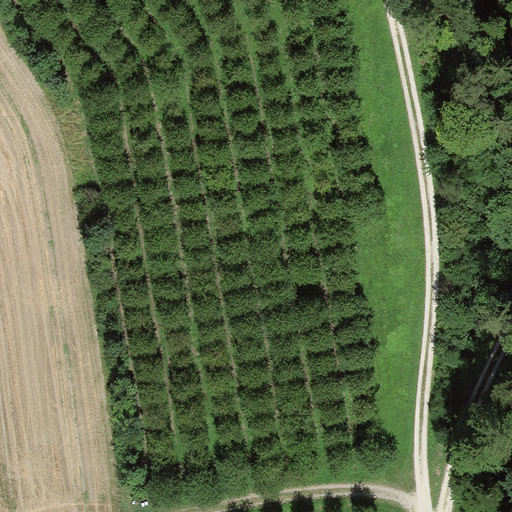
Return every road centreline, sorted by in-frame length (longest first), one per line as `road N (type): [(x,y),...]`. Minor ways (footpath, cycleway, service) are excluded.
road 1 (track): [(381,0),(417,155),(432,280),(431,511)]
road 2 (track): [(185,511),(340,489),(427,492)]
road 3 (track): [(511,334),(476,410),(443,511)]
